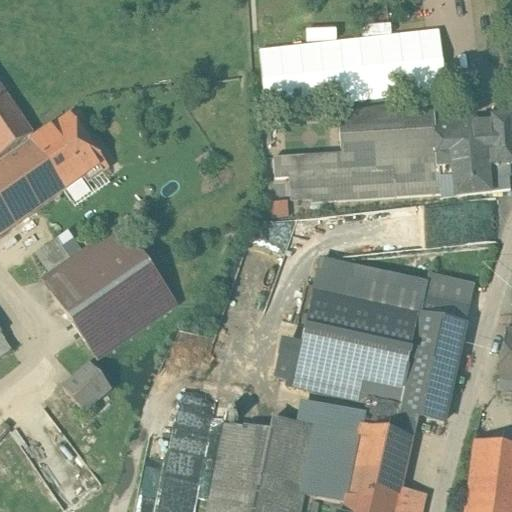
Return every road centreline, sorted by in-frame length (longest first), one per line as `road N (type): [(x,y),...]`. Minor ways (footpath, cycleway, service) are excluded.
road 1 (unclassified): [(511,242),(443,511)]
road 2 (unclassified): [(0,277),(35,338),(29,368),(0,389)]
